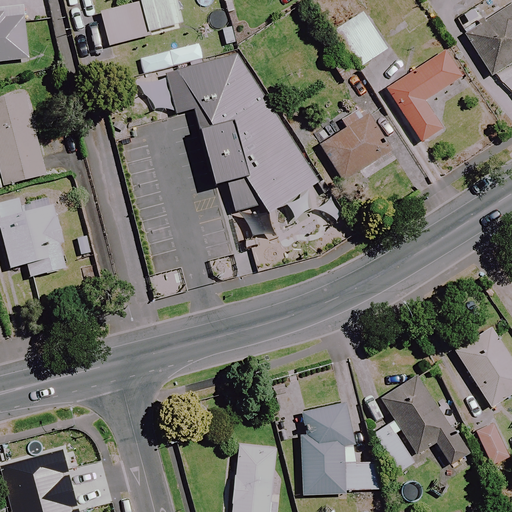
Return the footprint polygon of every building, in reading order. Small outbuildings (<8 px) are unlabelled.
[(136,0),(138,4),(98,15),(107,48),(180,28),(172,0),(136,0)] [(469,48),(475,56),(490,81),(511,66),(511,3),(462,36),(469,48)] [(0,64),(27,61),(20,10),(0,12),(0,64)] [(385,52),(359,14),(332,33),(338,42),(321,54),(340,82),(385,52)] [(265,62),(254,45),(243,53),(255,69),(265,62)] [(460,80),(443,54),(384,91),(419,146),(441,132),(422,103),(460,80)] [(0,101),(0,190),(2,190),(2,188),(43,177),(21,96),(0,101)] [(364,116),(360,119),(356,112),(318,135),(323,142),(317,145),(341,183),(388,154),(364,116)] [(236,167),(223,115),(206,120),(220,172),(236,167)] [(312,197),(292,153),(244,175),(264,219),(312,197)] [(178,182),(173,161),(128,172),(134,197),(152,193),(160,226),(209,214),(200,176),(178,182)] [(0,238),(8,270),(23,267),(27,281),(65,271),(57,243),(63,242),(60,231),(51,197),(27,204),(30,213),(0,221),(0,238)] [(511,395),(511,368),(489,329),(480,334),(485,342),(457,359),(488,410),(511,395)] [(451,429),(446,432),(416,378),(378,398),(392,423),(372,435),(395,475),(413,465),(409,459),(434,445),(446,467),(466,456),(451,429)] [(297,434),(304,499),(373,491),(370,464),(353,466),(351,448),(348,448),(344,409),(300,413),(302,434),(297,434)] [(475,433),(487,468),(507,460),(494,426),(475,433)] [(267,511),(273,451),(238,447),(228,511),(267,511)] [(88,511),(79,473),(23,487),(28,511),(88,511)]
